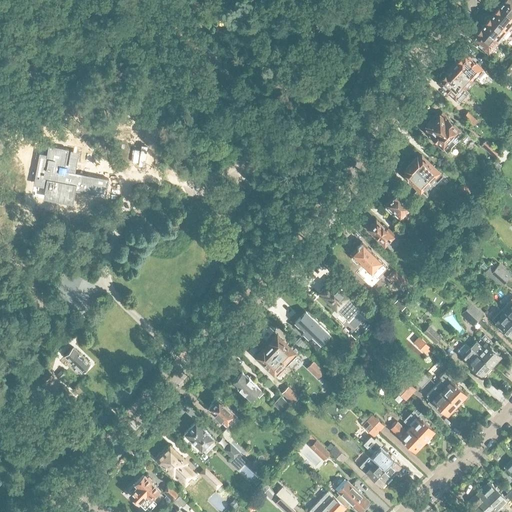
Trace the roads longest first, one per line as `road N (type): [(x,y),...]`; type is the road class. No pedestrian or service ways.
road 1 (residential): [(76,483),(315,239),(413,70),(474,0)]
road 2 (residential): [(412,511),(511,409)]
